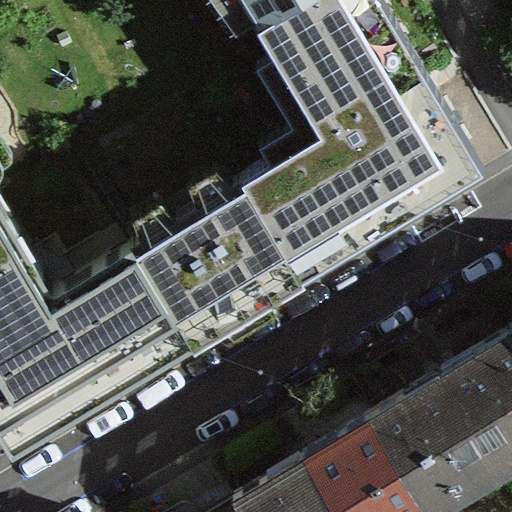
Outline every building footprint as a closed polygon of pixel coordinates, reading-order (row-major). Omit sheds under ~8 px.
[(242,169),(304,271),(372,230),(484,163),(385,0),(289,0),(257,19),(274,47),(286,39),(349,142),(319,160),(310,145),(278,164),(271,151),(242,169)] [(245,0),(257,19),(289,0),(245,0)] [(130,235),(192,338),(223,320),(231,327),(253,313),(275,300),(273,290),(304,271),(242,169),(130,235)] [(0,193),(0,426),(12,446),(192,338),(130,235),(53,282),(0,193)] [(461,352),(441,364),(500,464),(511,457),(511,327),(509,323),(461,352)] [(459,489),(500,464),(441,364),(391,394),(372,405),(432,505),(437,502),(430,490),(452,477),(459,489)] [(426,509),(432,505),(372,405),(325,433),(303,446),(342,511),(398,511),(397,510),(419,497),(426,509)] [(256,475),(235,488),(249,511),(342,511),(303,446),(256,475)] [(249,511),(235,488),(194,511),(249,511)]
